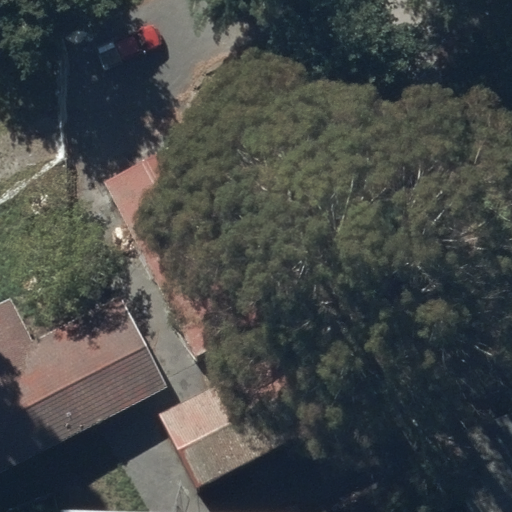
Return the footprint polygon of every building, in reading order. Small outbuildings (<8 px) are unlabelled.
[(33,135),(0,155),(0,195),(50,165),(33,135)] [(184,153),(105,191),(151,283),(230,244),(184,153)] [(12,309),(0,315),(0,490),(172,401),(123,308),(35,353),(12,309)] [(285,371),(163,433),(201,510),(324,447),(285,371)] [(511,511),(511,455),(456,476),(469,511),(511,511)]
